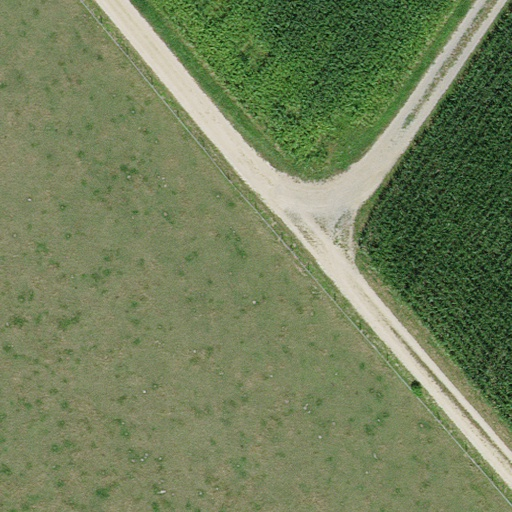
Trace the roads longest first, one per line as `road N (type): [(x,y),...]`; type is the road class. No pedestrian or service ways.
road 1 (track): [(511,477),(298,242),(97,0)]
road 2 (track): [(298,242),(343,204),(486,0)]
